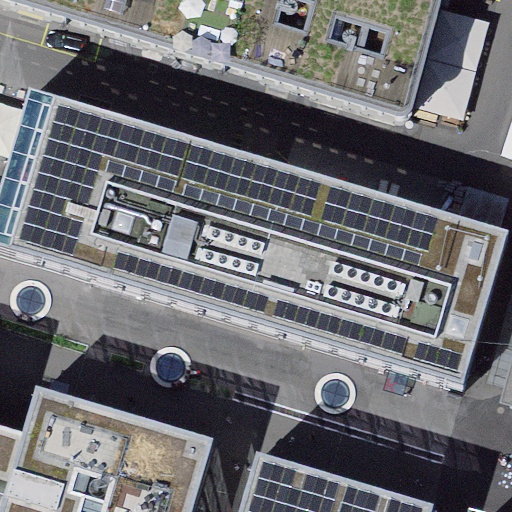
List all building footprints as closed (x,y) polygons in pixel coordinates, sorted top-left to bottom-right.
[(280,92),(391,125),(403,121),(414,109),(440,10),(442,0),(0,0),(0,9),(72,30),(155,56),(280,92)] [(30,105),(0,202),(0,251),(154,298),(400,371),(463,390),(506,247),(30,105)] [(191,511),(208,459),(39,408),(32,432),(7,511),(191,511)] [(0,511),(7,511),(32,432),(0,422),(0,511)] [(396,511),(255,471),(243,511),(396,511)]
